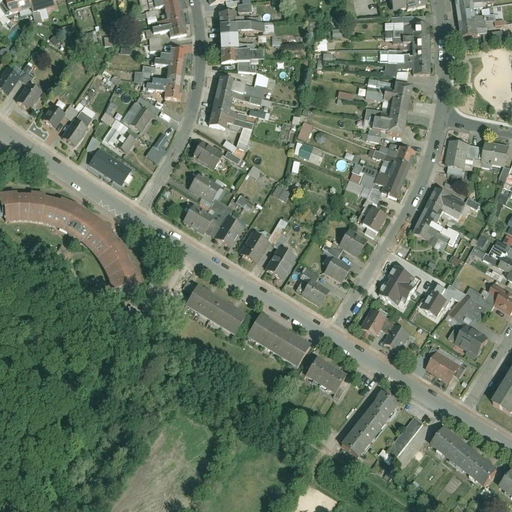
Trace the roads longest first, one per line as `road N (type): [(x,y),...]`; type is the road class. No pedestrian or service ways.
road 1 (residential): [(440,119),(416,193),(333,339)]
road 2 (residential): [(138,218),(192,112),(200,51),(193,0)]
road 3 (residential): [(138,218),(333,339)]
road 4 (residential): [(0,126),(138,218)]
road 5 (residential): [(333,339),(463,416)]
